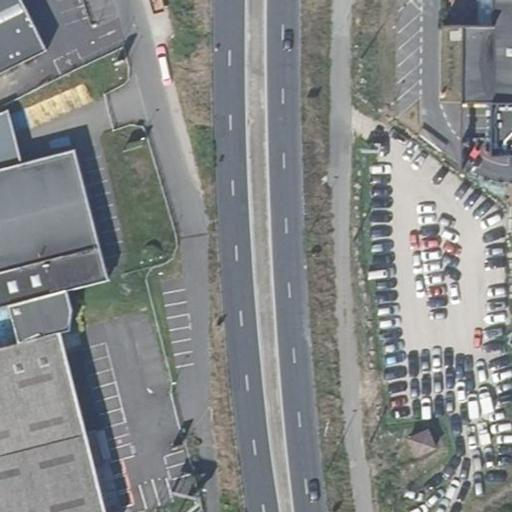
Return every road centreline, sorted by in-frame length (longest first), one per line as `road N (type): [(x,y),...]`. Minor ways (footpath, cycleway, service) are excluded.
road 1 (unclassified): [(215,511),(198,220),(131,0)]
road 2 (primary): [(232,0),(234,187),(266,511)]
road 3 (primary): [(309,511),(283,197),(283,0)]
road 4 (track): [(339,152),(340,289),(362,511)]
